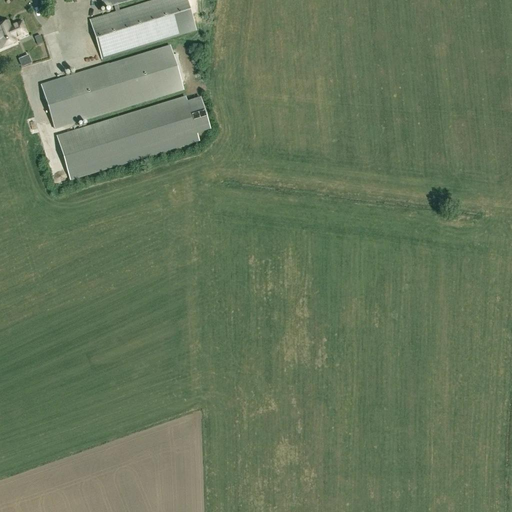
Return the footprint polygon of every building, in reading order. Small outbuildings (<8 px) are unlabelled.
[(100,0),(103,9),(114,6),(116,13),(90,21),(102,60),(196,31),(186,0),(158,0),(119,12),(117,5),(132,0),(100,0)] [(27,35),(22,23),(14,26),(14,27),(10,29),(8,22),(0,25),(0,49),(16,43),(15,40),(27,35)] [(48,38),(51,52),(60,50),(57,36),(48,38)] [(41,86),(55,130),(183,90),(170,47),(41,86)] [(19,61),(28,59),(26,52),(17,54),(19,61)] [(186,98),(57,137),(70,181),(199,141),(196,133),(210,129),(201,99),(187,104),(186,98)]
